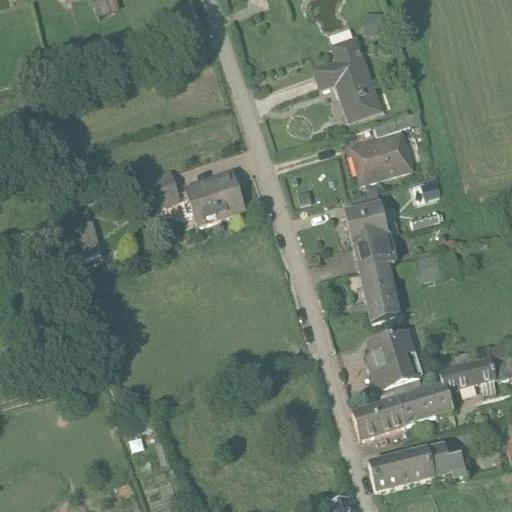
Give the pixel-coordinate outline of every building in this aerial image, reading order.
[(114,0),(103,0),(90,4),(95,18),(118,11),(114,0)] [(153,41),(125,47),(128,62),(156,56),(153,41)] [(341,97),(354,133),(389,121),(363,49),(337,59),(342,74),(318,83),(325,102),(341,97)] [(111,58),(68,71),(70,78),(120,64),(119,59),(111,58)] [(380,137),(384,148),(415,137),(412,126),(380,137)] [(358,163),(369,198),(419,183),(409,148),(358,163)] [(144,182),(155,213),(179,205),(168,173),(144,182)] [(231,173),(182,190),(196,231),(245,214),(231,173)] [(363,220),(384,215),(382,205),(361,210),(363,220)] [(350,224),(358,256),(393,247),(384,215),(363,220),(350,224)] [(84,260),(101,255),(91,225),(74,230),(84,260)] [(358,256),(366,285),(392,279),(400,277),(393,247),(358,256)] [(421,269),(427,292),(447,287),(440,264),(421,269)] [(379,337),(406,330),(392,279),(366,285),(379,337)] [(394,405),(418,398),(407,356),(412,355),(407,338),(368,349),(374,371),(367,373),(374,399),(391,394),(394,405)] [(456,362),(459,374),(476,370),(475,358),(456,362)] [(459,374),(439,381),(442,392),(446,403),(511,384),(511,379),(507,362),(476,370),(459,374)] [(300,386),(307,408),(320,403),(313,382),(300,386)] [(402,432),(450,419),(446,403),(442,392),(418,398),(394,405),(402,432)] [(357,444),(402,432),(394,405),(349,417),(357,444)] [(223,433),(213,436),(223,466),(233,463),(223,433)] [(459,458),(375,479),(382,505),(455,486),(458,496),(469,493),(459,458)] [(350,511),(348,503),(329,507),(329,511),(350,511)]
